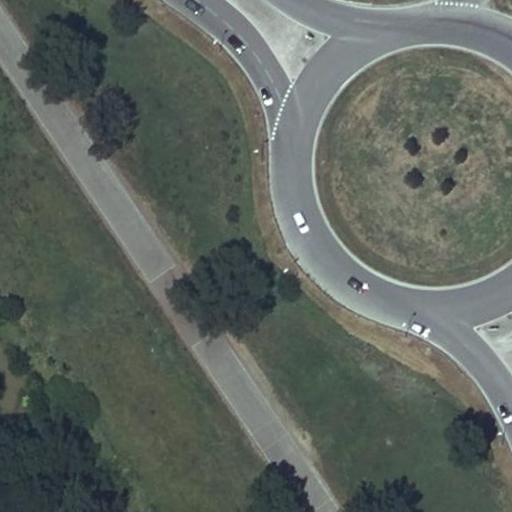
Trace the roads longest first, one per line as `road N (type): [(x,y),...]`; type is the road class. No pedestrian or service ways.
road 1 (primary): [(286,149),(290,192),(306,232),(334,265),(369,288),(411,301)]
road 2 (primary): [(187,0),(250,49),(282,111),(286,149)]
road 3 (primary): [(392,19),(318,67),(296,106),(286,149)]
road 4 (primary): [(411,301),(472,348),(511,410)]
